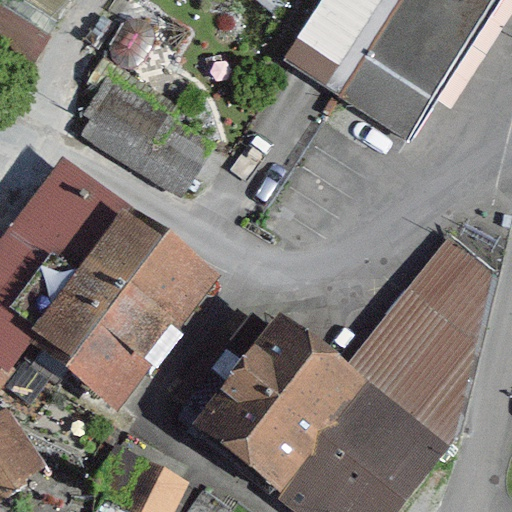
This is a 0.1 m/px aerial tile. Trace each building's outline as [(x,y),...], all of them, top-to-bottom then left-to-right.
[(411,156),(509,0),(405,0),(336,109),(411,156)] [(119,429),(228,291),(63,171),(0,253),(0,384),(12,394),(34,367),(119,429)] [(501,291),(449,244),(355,374),(382,395),(455,451),(501,291)] [(283,318),(190,438),(285,511),(291,511),(382,395),(355,374),(283,318)] [(291,511),(410,511),(455,451),(382,395),(291,511)] [(7,428),(0,431),(0,511),(3,511),(43,489),(7,428)] [(119,511),(177,511),(188,490),(141,467),(119,511)]
